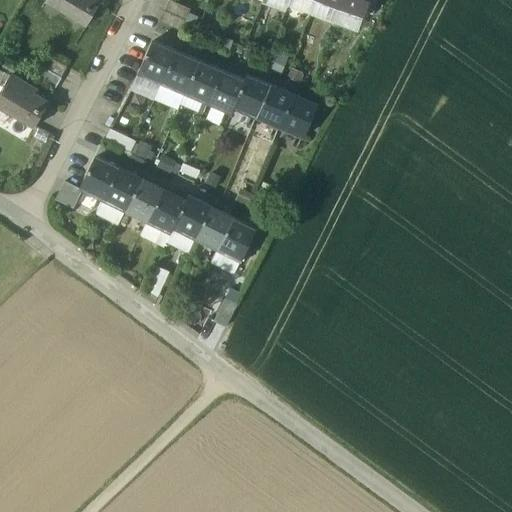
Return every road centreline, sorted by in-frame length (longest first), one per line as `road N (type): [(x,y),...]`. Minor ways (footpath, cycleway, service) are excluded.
road 1 (residential): [(418,511),(24,226)]
road 2 (residential): [(24,226),(140,0)]
road 3 (track): [(237,383),(104,511)]
